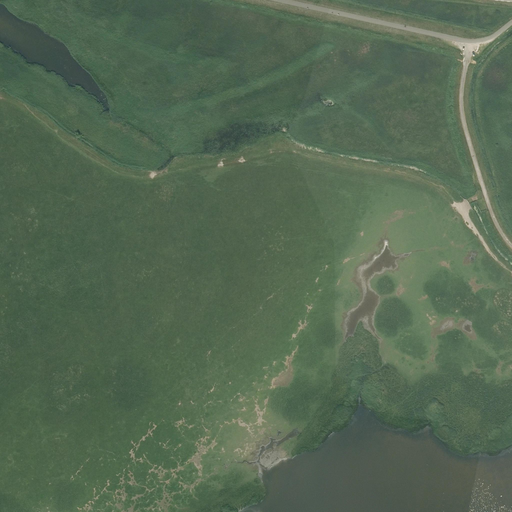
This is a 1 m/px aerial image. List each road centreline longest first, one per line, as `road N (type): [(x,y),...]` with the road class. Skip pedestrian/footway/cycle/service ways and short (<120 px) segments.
road 1 (track): [(511,246),(496,226),(466,134),(462,40)]
road 2 (unclassified): [(462,40),(278,0)]
